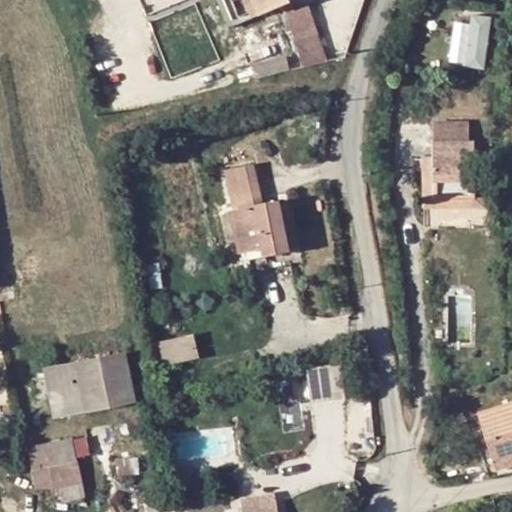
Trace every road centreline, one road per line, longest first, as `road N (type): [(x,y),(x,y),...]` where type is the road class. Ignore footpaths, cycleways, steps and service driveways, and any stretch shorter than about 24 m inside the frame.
road 1 (unclassified): [(391,499),(396,448),(350,148),(352,112),(388,0)]
road 2 (residential): [(511,480),(391,499)]
